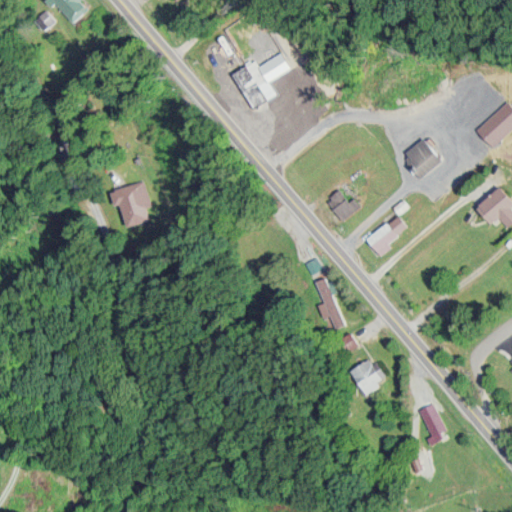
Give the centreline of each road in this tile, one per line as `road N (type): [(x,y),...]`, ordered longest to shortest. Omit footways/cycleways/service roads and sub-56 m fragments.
road 1 (tertiary): [(139,0),(511,457)]
road 2 (residential): [(78,511),(125,367),(120,257),(0,2)]
